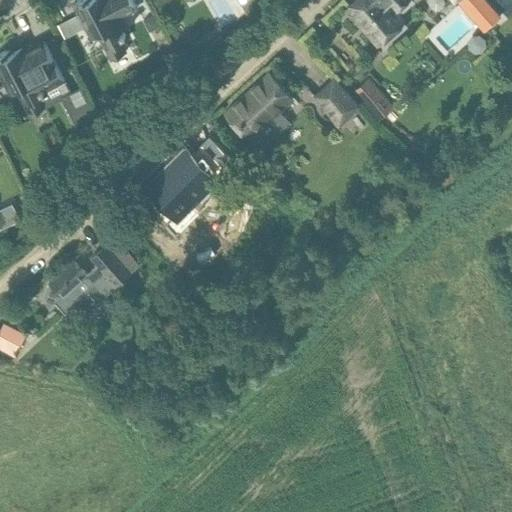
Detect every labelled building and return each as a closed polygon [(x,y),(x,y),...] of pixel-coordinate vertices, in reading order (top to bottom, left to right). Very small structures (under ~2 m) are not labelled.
[(112,60),(126,52),(120,42),(128,38),(117,17),(137,7),(133,0),(77,0),(74,2),(83,20),(92,38),(99,34),(103,41),(102,42),(112,60)] [(250,16),(263,7),(259,0),(239,0),(242,5),(243,4),(250,16)] [(354,0),(346,8),(379,43),(390,34),(405,20),(396,10),(407,0),(354,0)] [(490,8),(477,20),(485,29),(498,17),(490,8)] [(155,13),(143,20),(150,32),(161,25),(155,13)] [(0,53),(0,71),(2,75),(11,94),(18,90),(22,97),(21,97),(30,115),(45,108),(39,97),(47,93),(46,91),(65,81),(56,63),(53,57),(44,39),(24,49),(22,46),(12,52),(10,49),(0,53)] [(293,123),(280,108),(293,97),(270,71),(225,111),(262,151),(293,123)] [(333,76),(312,96),(338,124),(360,105),(333,76)] [(369,78),(353,92),(376,118),(392,105),(369,78)] [(100,122),(81,87),(61,97),(80,133),(100,122)] [(222,171),(199,149),(172,177),(166,171),(138,199),(152,213),(164,202),(178,216),(222,171)] [(66,313),(90,292),(98,301),(139,264),(119,242),(118,243),(111,250),(106,244),(92,256),(99,264),(87,275),(74,260),(49,282),(50,283),(47,286),(45,290),(45,295),(45,299),(47,303),(50,307),(56,303),(66,313)] [(26,334),(3,322),(0,328),(0,348),(15,356),(26,334)]
